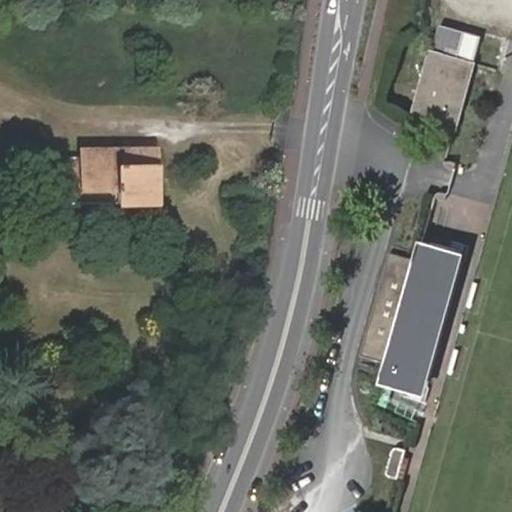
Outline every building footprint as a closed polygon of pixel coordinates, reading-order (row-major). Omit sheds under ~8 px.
[(478,56),(484,33),(440,22),(434,45),(478,56)] [(458,128),(477,61),(432,49),(413,115),(458,128)] [(158,203),(158,146),(81,148),(81,158),(65,159),(66,189),(119,188),(119,203),(158,203)] [(383,380),(427,392),(466,252),(424,239),(383,380)] [(389,472),(399,474),(405,448),(396,446),(389,472)]
